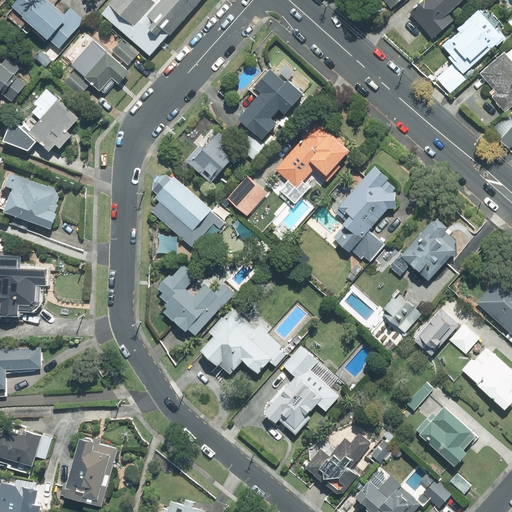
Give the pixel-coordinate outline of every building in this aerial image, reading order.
[(78,27),(47,0),(22,0),(17,6),(61,45),(78,27)] [(200,0),(114,0),(103,13),(154,55),(200,0)] [(384,0),(392,9),(402,0),(384,0)] [(426,0),(410,13),(432,40),(458,19),(452,12),(466,0),(426,0)] [(481,11),(439,44),(453,62),(435,76),(450,94),(476,73),(471,67),(504,41),(481,11)] [(139,55),(121,41),(113,51),(131,65),(139,55)] [(128,72),(96,43),(77,64),(103,87),(114,75),(120,81),(128,72)] [(505,52),(481,72),(498,93),(493,97),(506,113),(511,108),(511,50),(507,54),(505,52)] [(3,67),(0,64),(0,89),(12,99),(23,85),(14,77),(21,69),(9,59),(3,67)] [(301,93),(273,69),(259,87),(265,92),(242,118),(264,137),(277,122),(271,117),(280,106),(286,111),(301,93)] [(79,117),(48,90),(37,103),(41,107),(26,124),(52,147),(79,117)] [(511,115),(509,113),(496,129),(511,141),(511,115)] [(348,150),(317,124),(279,169),(299,185),(319,162),(330,172),(348,150)] [(27,133),(9,126),(3,142),(20,149),(27,133)] [(203,147),(191,161),(213,180),(239,151),(219,134),(206,149),(203,147)] [(396,186),(375,168),(339,211),(351,221),(337,236),(351,248),(398,194),(392,190),(396,186)] [(31,182),(12,175),(9,184),(15,186),(7,209),(52,226),(57,213),(53,212),(59,195),(30,184),(31,182)] [(218,217),(176,178),(159,196),(164,201),(157,209),(194,243),(218,217)] [(267,193),(250,178),(231,198),(249,213),(267,193)] [(460,244),(434,222),(405,255),(431,278),(460,244)] [(408,269),(397,259),(390,267),(402,276),(408,269)] [(198,333),(233,294),(223,286),(216,294),(207,286),(196,298),(185,288),(196,276),(185,266),(174,278),(173,277),(163,288),(167,291),(164,294),(172,302),(169,305),(172,308),(168,313),(186,329),(190,325),(198,333)] [(47,271),(0,268),(0,305),(4,306),(4,310),(19,311),(20,307),(33,307),(40,302),(41,283),(46,284),(47,271)] [(511,279),(509,277),(484,305),(511,329),(511,279)] [(413,304),(402,295),(386,314),(397,323),(413,304)] [(458,323),(443,310),(417,340),(433,353),(458,323)] [(279,351),(237,314),(206,349),(232,371),(243,359),(260,373),(279,351)] [(479,338),(464,325),(452,339),(467,352),(479,338)] [(316,359),(303,348),(287,365),(301,377),(316,359)] [(40,350),(0,351),(0,386),(8,387),(7,367),(41,366),(40,350)] [(511,389),(511,369),(503,361),(482,384),(507,406),(511,400),(511,392),(510,391),(511,389)] [(308,370),(270,412),(278,420),(280,417),(294,430),(319,402),(324,407),(335,395),(308,370)] [(436,389),(428,381),(408,403),(416,410),(436,389)] [(476,436),(446,409),(437,418),(434,416),(421,431),(457,463),(467,452),(464,449),(476,436)] [(40,440),(2,429),(0,436),(0,451),(34,462),(40,440)] [(323,450),(309,466),(339,491),(345,491),(359,475),(350,468),(372,443),(362,435),(354,445),(346,438),(331,457),(323,450)] [(117,449),(84,440),(70,493),(103,502),(117,449)] [(393,448),(385,441),(374,453),(382,460),(393,448)] [(373,483),(361,496),(378,511),(410,511),(419,502),(392,478),(381,490),(373,483)] [(449,491),(437,481),(427,493),(439,503),(449,491)] [(38,490),(4,485),(0,508),(0,510),(11,511),(40,511),(41,505),(35,504),(38,490)] [(170,511),(165,510),(164,511),(202,511),(173,503),(170,511)]
